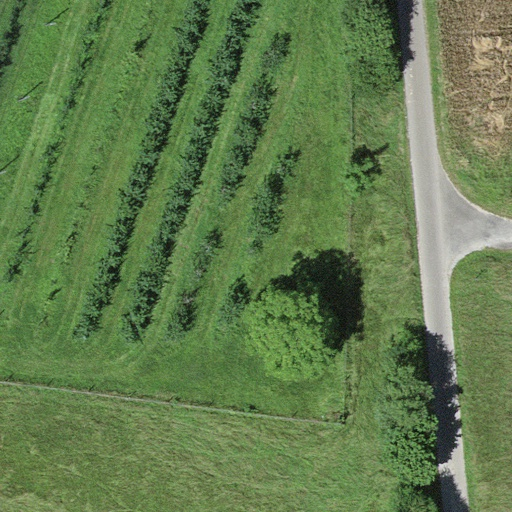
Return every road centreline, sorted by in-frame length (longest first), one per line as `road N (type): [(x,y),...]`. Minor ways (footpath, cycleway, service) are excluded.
road 1 (track): [(511,230),(440,233),(414,0)]
road 2 (track): [(440,233),(453,511)]
